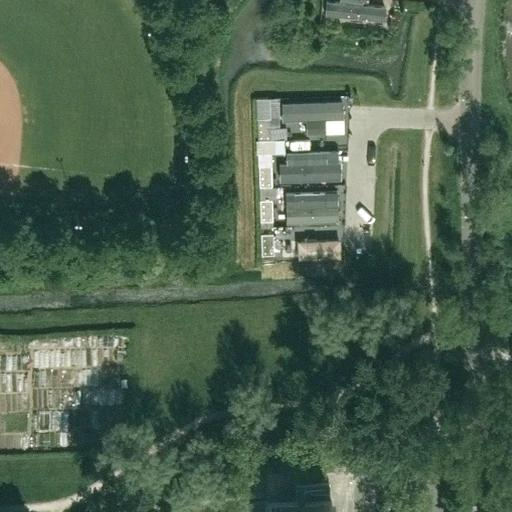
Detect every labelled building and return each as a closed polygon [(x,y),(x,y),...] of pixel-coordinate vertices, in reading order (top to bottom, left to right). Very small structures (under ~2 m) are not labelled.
[(389,10),(372,8),(373,0),(370,0),(338,0),(338,6),(322,4),(320,23),(387,31),(389,10)] [(269,117),(257,117),(257,118),(257,139),(269,139),(269,117)] [(270,152),(258,152),(258,165),(270,165),(270,152)] [(270,165),(258,165),(258,177),(259,182),(259,184),(259,186),(271,186),(271,183),(270,165)] [(276,198),(275,186),(271,186),(259,186),(259,199),(271,198),(276,198)] [(340,188),(299,190),(300,204),(288,205),(288,218),(341,216),(340,188)] [(271,198),(259,199),(259,203),(260,220),(272,220),(271,198)] [(273,232),(260,232),(261,254),(273,254),(273,232)] [(329,511),(329,501),(283,502),(283,511),(329,511)]
